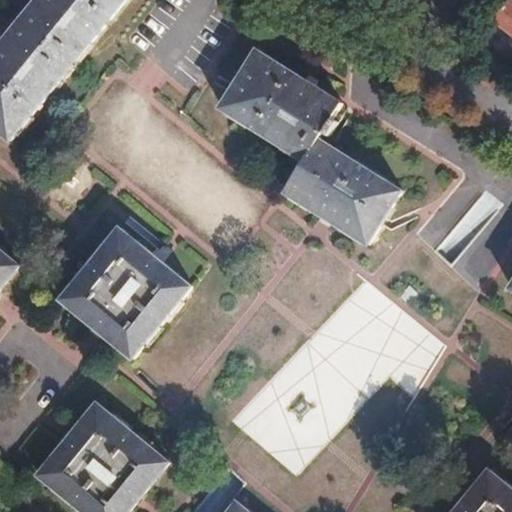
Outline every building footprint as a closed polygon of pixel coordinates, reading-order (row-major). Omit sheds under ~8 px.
[(38,0),(0,46),(0,132),(10,142),(127,0),(38,0)] [(511,1),(510,0),(509,0),(492,22),(511,38),(511,1)] [(260,52),(224,109),(307,161),(287,192),(353,234),(371,245),(405,192),(321,140),(344,104),(299,76),(260,52)] [(121,231),(61,303),(95,330),(133,362),(192,290),(121,231)] [(0,252),(0,291),(19,268),(0,252)] [(70,439),(39,477),(81,511),(130,511),(170,464),(98,405),(70,439)] [(511,511),(511,487),(492,472),(458,511),(511,511)]
